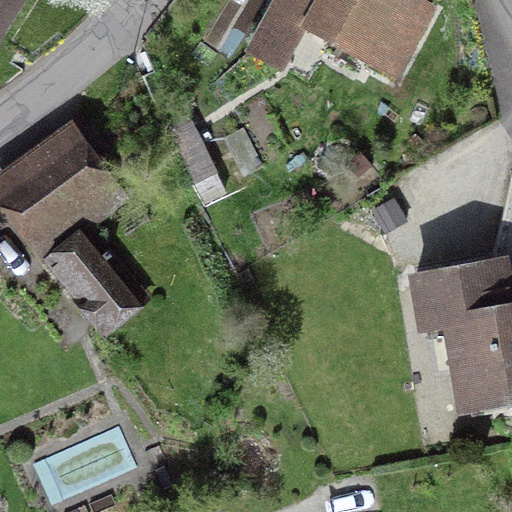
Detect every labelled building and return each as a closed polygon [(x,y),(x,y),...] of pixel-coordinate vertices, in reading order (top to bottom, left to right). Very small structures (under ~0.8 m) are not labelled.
[(0,0),(0,25),(16,0),(0,0)] [(276,0),(250,49),(281,66),(304,24),(392,73),(430,6),(419,0),(276,0)] [(55,249),(123,202),(78,140),(12,188),(55,249)] [(106,321),(136,297),(88,237),(58,262),(106,321)] [(453,332),(466,404),(511,395),(511,308),(509,309),(501,258),(415,273),(426,337),(453,332)]
